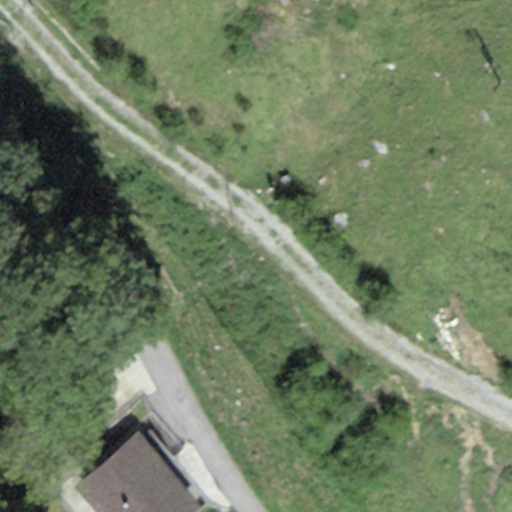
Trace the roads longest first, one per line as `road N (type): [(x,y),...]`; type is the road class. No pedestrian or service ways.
road 1 (track): [(0,1),(353,311),(511,411)]
road 2 (residential): [(252,511),(197,433),(131,302),(0,97)]
